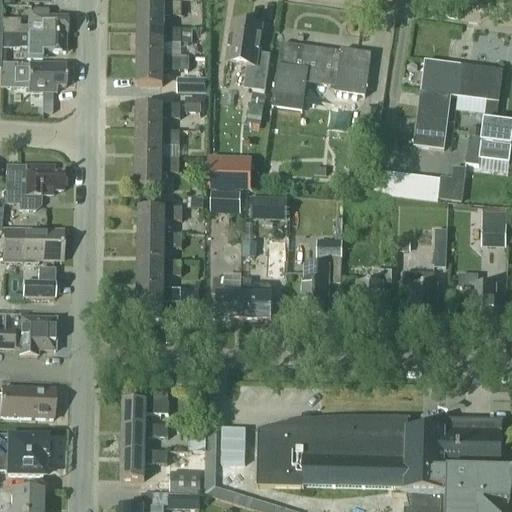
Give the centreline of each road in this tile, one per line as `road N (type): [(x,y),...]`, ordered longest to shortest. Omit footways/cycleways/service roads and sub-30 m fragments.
road 1 (residential): [(511,366),(83,356)]
road 2 (residential): [(83,356),(85,141)]
road 3 (residential): [(77,511),(83,356)]
road 4 (residential): [(85,141),(87,0)]
road 5 (residential): [(511,19),(375,0)]
